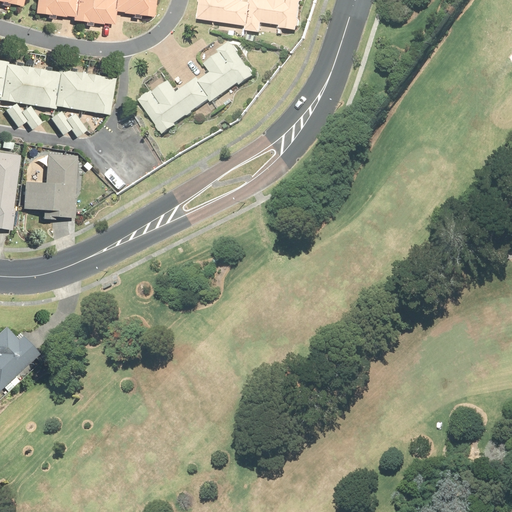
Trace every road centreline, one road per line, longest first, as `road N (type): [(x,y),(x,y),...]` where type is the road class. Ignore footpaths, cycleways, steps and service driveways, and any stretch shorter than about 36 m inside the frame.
road 1 (tertiary): [(335,60),(316,123),(269,176),(132,249),(54,272)]
road 2 (tertiary): [(54,272),(268,140),(335,60)]
road 3 (residential): [(0,131),(90,142),(122,100),(122,50)]
road 4 (residential): [(122,50),(83,49),(0,27)]
